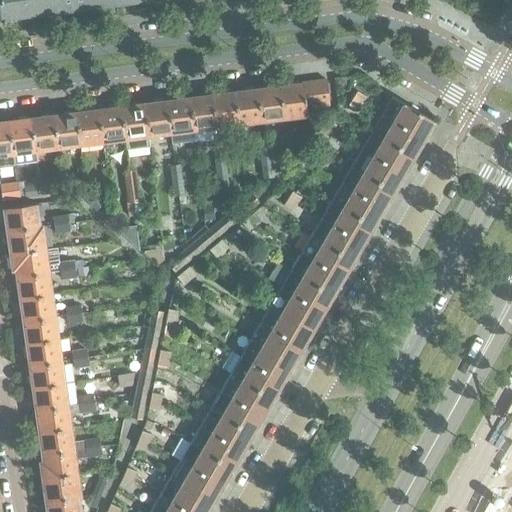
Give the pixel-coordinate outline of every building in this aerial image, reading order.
[(62,10),(60,0),(0,0),(0,10),(1,18),(62,10)] [(123,2),(122,0),(60,0),(62,10),(123,2)] [(343,84),(342,77),(335,78),(335,85),(343,84)] [(326,79),(314,81),(317,105),(330,104),(326,79)] [(290,84),(279,85),(284,119),(308,116),(307,107),(306,107),(303,82),(299,83),(298,81),(290,82),(290,84)] [(314,81),(303,82),(306,107),(307,107),(306,106),(317,105),(314,81)] [(267,87),(257,88),(261,122),(284,119),(279,85),(276,85),(276,84),(267,85),(267,87)] [(239,91),(234,91),(239,125),(261,122),(257,88),(254,89),(253,87),(244,88),(245,90),(239,91)] [(222,93),(212,94),(216,128),(239,125),(234,91),(231,92),(231,90),(222,91),(222,93)] [(366,96),(356,90),(348,104),(357,110),(366,96)] [(199,96),(189,97),(194,131),(216,128),(212,94),(208,95),(208,93),(199,94),(199,96)] [(434,120),(387,93),(386,94),(391,97),(371,131),(414,156),(434,120)] [(177,99),(166,100),(171,134),(172,143),(195,140),(194,131),(189,97),(186,98),(185,96),(177,97),(177,99)] [(154,102),(144,103),(148,137),(171,134),(166,100),(163,101),(163,99),(154,100),(154,102)] [(132,105),(121,106),(126,140),(127,150),(150,147),(148,137),(144,103),(140,103),(140,102),(131,103),(132,105)] [(109,108),(99,109),(102,143),(103,150),(112,149),(111,142),(126,140),(121,106),(118,106),(118,104),(109,106),(109,108)] [(86,110),(76,112),(81,146),(102,143),(99,109),(95,109),(95,108),(86,109),(86,110)] [(61,114),(53,114),(58,148),(81,146),(76,112),(75,112),(72,112),(72,110),(63,112),(64,113),(61,114)] [(39,116),(31,117),(35,151),(37,163),(46,162),(45,150),(58,148),(53,114),(52,115),(50,115),(50,113),(41,114),(41,116),(39,116)] [(16,119),(8,120),(14,166),(37,163),(35,151),(31,117),(29,117),(27,118),(27,116),(18,117),(18,119),(16,119)] [(336,125),(326,118),(318,132),(327,138),(336,125)] [(0,167),(14,166),(8,120),(7,120),(0,120),(0,167)] [(371,131),(351,166),(393,190),(414,156),(371,131)] [(298,153),(296,139),(286,140),(288,157),(295,156),(297,155),(299,155),(298,154),(298,153)] [(262,162),(271,161),(269,146),(260,147),(262,162)] [(314,159),(304,153),(296,166),(305,172),(314,159)] [(216,173),(227,172),(225,156),(214,157),(216,173)] [(271,161),(262,162),(264,176),(273,175),(271,161)] [(169,164),(171,179),(182,178),(180,163),(169,164)] [(351,166),(331,200),(360,217),(374,224),(393,190),(351,166)] [(135,169),(123,171),(125,186),(137,185),(135,169)] [(227,172),(216,173),(218,189),(229,187),(227,172)] [(188,217),(182,178),(171,179),(173,195),(179,194),(182,218),(188,217)] [(0,186),(2,199),(20,196),(18,181),(0,183),(0,186)] [(54,182),(40,184),(41,194),(55,192),(54,182)] [(41,194),(40,184),(23,186),(25,197),(41,194)] [(139,200),(137,185),(125,186),(127,201),(133,201),(139,200)] [(291,191),(283,204),(293,210),(301,197),(291,191)] [(104,202),(92,192),(86,199),(98,210),(104,202)] [(175,272),(260,202),(252,192),(168,262),(175,272)] [(139,200),(133,201),(135,213),(138,212),(144,205),(140,201),(139,200)] [(331,200),(311,234),(353,259),(374,224),(360,217),(331,200)] [(127,201),(126,202),(128,216),(135,215),(135,213),(133,201),(127,201)] [(37,203),(4,208),(5,217),(7,230),(43,225),(43,224),(40,224),(39,217),(37,203)] [(215,219),(213,205),(204,206),(205,221),(215,219)] [(260,221),(254,213),(253,212),(241,222),(248,230),(260,221)] [(68,213),(53,215),(54,224),(69,222),(68,213)] [(69,222),(54,224),(55,232),(70,230),(69,222)] [(43,225),(7,230),(10,253),(47,248),(43,225)] [(131,226),(123,235),(139,249),(136,226),(131,226)] [(172,234),(161,235),(162,245),(162,248),(174,247),(172,234)] [(311,234),(291,269),(333,293),(353,259),(311,234)] [(229,248),(222,240),(210,250),(216,258),(229,248)] [(144,252),(143,254),(156,266),(164,259),(163,255),(162,248),(162,245),(155,245),(156,249),(145,250),(144,252)] [(47,248),(10,253),(13,270),(15,270),(16,275),(50,270),(60,269),(60,263),(57,263),(55,247),(47,248)] [(76,267),(75,258),(60,260),(61,269),(76,267)] [(88,265),(78,266),(79,275),(89,273),(88,265)] [(77,276),(76,267),(61,269),(62,278),(77,276)] [(196,275),(189,267),(177,277),(183,285),(196,275)] [(291,269),(270,304),(313,328),(333,293),(291,269)] [(50,270),(16,275),(19,298),(53,293),(50,270)] [(53,293),(19,298),(23,320),(56,315),(53,293)] [(80,303),(65,305),(66,314),(81,312),(80,303)] [(313,328),(270,304),(250,338),(293,362),(313,328)] [(179,310),(170,308),(169,308),(166,324),(176,326),(179,310)] [(163,311),(152,309),(131,417),(142,419),(163,311)] [(81,312),(66,314),(68,323),(83,321),(81,312)] [(56,315),(23,320),(26,343),(59,338),(56,315)] [(174,339),(176,326),(166,324),(164,337),(174,339)] [(59,338),(26,343),(29,365),(63,360),(59,338)] [(293,362),(250,338),(230,373),(273,397),(293,362)] [(86,348),(71,350),(73,358),(88,356),(86,348)] [(171,351),(161,349),(158,365),(168,367),(171,351)] [(88,356),(73,358),(74,367),(89,365),(88,356)] [(63,360),(29,365),(32,388),(66,383),(63,360)] [(230,373),(210,407),(252,432),(273,397),(230,373)] [(129,386),(128,375),(117,377),(118,384),(123,387),(129,386)] [(66,383),(32,388),(35,410),(69,405),(66,383)] [(163,394),(153,392),(150,408),(159,410),(163,394)] [(93,393),(79,395),(80,403),(94,401),(93,393)] [(69,405),(35,410),(39,433),(72,428),(70,414),(108,408),(107,400),(95,402),(94,401),(80,403),(69,405)] [(210,407),(190,442),(232,466),(252,432),(210,407)] [(151,430),(154,423),(147,420),(145,427),(151,430)] [(72,428),(39,433),(42,455),(100,446),(99,437),(74,441),(72,428)] [(152,434),(143,430),(137,445),(146,449),(152,434)] [(190,442),(170,477),(212,501),(232,466),(190,442)] [(43,461),(40,461),(42,478),(79,473),(77,459),(102,455),(100,446),(42,455),(43,461)] [(137,471),(128,467),(121,481),(130,485),(137,471)] [(79,473),(42,478),(46,501),(79,497),(82,497),(79,473)] [(107,480),(106,480),(98,476),(89,499),(91,505),(96,507),(107,480)] [(170,477),(149,511),(150,511),(205,511),(212,501),(170,477)] [(80,511),(79,497),(46,501),(47,511),(80,511)] [(117,511),(120,507),(111,503),(106,511),(117,511)]
